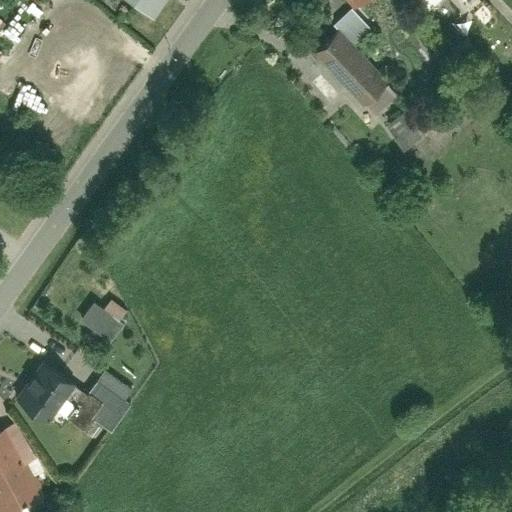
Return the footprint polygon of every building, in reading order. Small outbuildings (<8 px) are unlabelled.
[(140,0),(154,9),(159,0),(140,0)] [(341,27),(354,41),(371,24),(352,4),(334,21),(341,27)] [(317,49),(366,102),(390,80),(354,41),(341,27),(317,49)] [(392,119),(409,143),(428,130),(411,105),(392,119)] [(105,306),(120,318),(128,308),(112,296),(105,306)] [(81,317),(111,340),(125,321),(120,318),(105,306),(95,298),(81,317)] [(17,396),(52,420),(79,382),(44,358),(17,396)] [(106,367),(98,378),(125,397),(133,386),(106,367)] [(93,415),(113,428),(132,402),(125,397),(98,378),(89,391),(103,400),(93,415)] [(0,428),(0,507),(2,511),(16,511),(46,497),(9,424),(0,428)]
